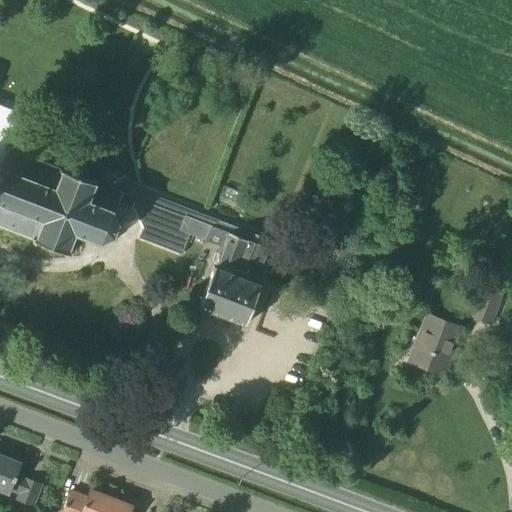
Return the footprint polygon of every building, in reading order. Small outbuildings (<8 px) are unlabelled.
[(204,241),(213,219),(124,185),(122,191),(118,189),(124,175),(98,165),(92,180),(60,168),(60,167),(7,147),(0,165),(0,225),(67,252),(75,233),(99,243),(112,237),(118,223),(113,213),(121,194),(183,218),(178,231),(204,241)] [(213,219),(204,241),(222,248),(198,308),(244,326),(260,284),(263,278),(257,276),(268,248),(254,243),(257,236),(213,219)] [(356,250),(332,241),(327,252),(351,261),(356,250)] [(491,324),(501,295),(479,287),(468,316),(491,324)] [(442,374),(459,328),(426,316),(409,362),(442,374)] [(32,506),(40,485),(15,475),(20,464),(0,456),(0,491),(7,494),(9,491),(19,494),(16,500),(32,506)] [(129,511),(132,507),(89,490),(86,498),(70,491),(61,511),(129,511)]
